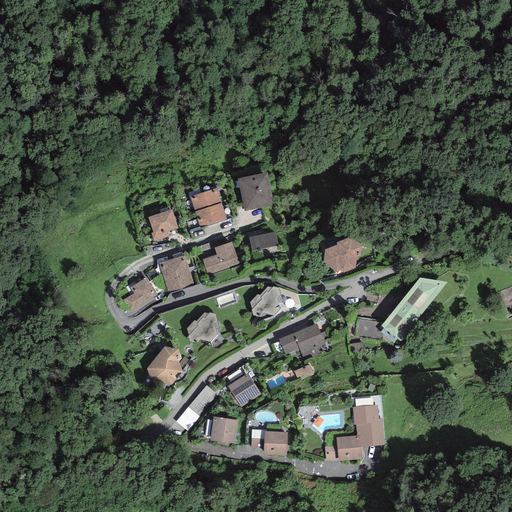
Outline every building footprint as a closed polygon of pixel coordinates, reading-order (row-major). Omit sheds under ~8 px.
[(267,168),(236,175),(244,211),(274,205),(267,168)] [(226,219),(216,186),(190,194),(199,224),(208,225),(226,219)] [(178,227),(172,207),(148,215),(153,231),(151,231),(154,241),(168,236),(167,231),(178,227)] [(276,229),(248,234),(252,253),(279,248),(276,229)] [(337,242),(324,247),(323,260),(337,273),(362,261),(362,244),(350,233),(336,239),(337,242)] [(239,263),(232,239),(214,245),(216,253),(202,258),(207,275),(231,268),(231,265),(239,263)] [(185,253),(159,261),(168,292),(195,284),(185,253)] [(447,279),(420,274),(379,323),(397,339),(447,279)] [(158,294),(146,275),(130,285),(134,292),(123,298),(131,311),(158,294)] [(283,301),(278,285),(273,284),(272,286),(268,285),(260,293),(257,293),(250,300),(253,315),(260,316),(263,313),(268,314),(274,316),(279,308),(278,303),(283,301)] [(511,285),(499,291),(509,316),(511,314),(511,285)] [(215,312),(204,310),(196,319),(194,318),(187,327),(189,341),(198,343),(201,339),(211,342),(218,334),(216,327),(220,326),(215,312)] [(325,343),(316,322),(279,338),(285,353),(300,347),(305,360),(323,353),(320,345),(325,343)] [(164,347),(147,369),(153,381),(171,385),(182,372),(178,362),(181,358),(178,349),(164,347)] [(312,365),(298,369),(302,379),(315,375),(312,365)] [(261,393),(248,372),(227,385),(241,406),(261,393)] [(217,395),(206,385),(176,420),(187,430),(217,395)] [(355,434),(336,436),(337,445),(325,446),(327,460),(362,458),(361,447),(384,444),(382,417),(379,418),(377,404),(352,406),(355,434)] [(238,418),(213,415),(210,439),(235,442),(238,418)] [(288,431),(252,428),(250,451),(287,454),(288,431)]
